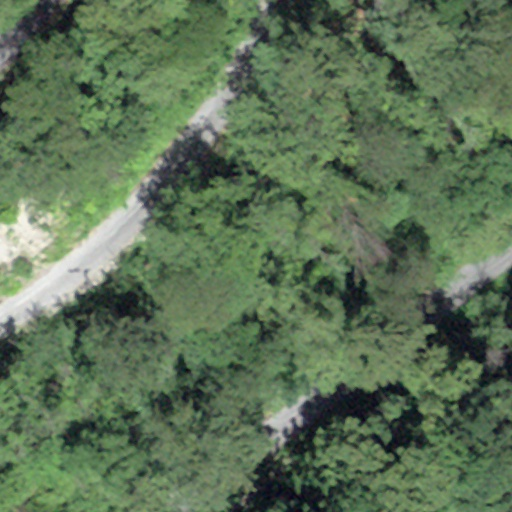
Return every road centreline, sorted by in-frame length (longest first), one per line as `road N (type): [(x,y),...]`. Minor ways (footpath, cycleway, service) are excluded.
road 1 (unclassified): [(0,326),(62,285),(137,218),(239,84),(289,0)]
road 2 (unclassified): [(511,253),(183,511)]
